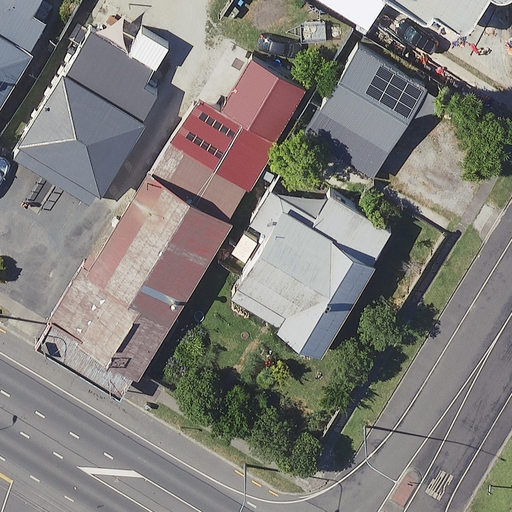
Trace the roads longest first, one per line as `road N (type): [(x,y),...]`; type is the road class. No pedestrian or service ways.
road 1 (residential): [(389,511),(511,309)]
road 2 (primary): [(29,420),(185,511)]
